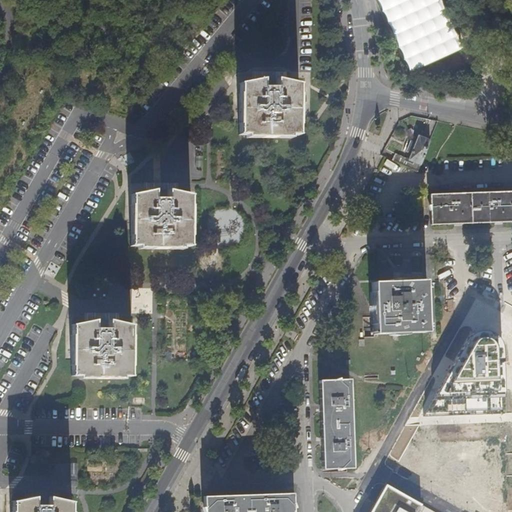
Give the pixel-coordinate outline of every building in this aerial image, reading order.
[(435,42),(436,1),(398,0),(397,41),(435,42)] [(249,135),(293,136),(293,133),(299,133),(299,122),(297,122),(297,95),(299,95),(299,83),(277,77),(276,85),(271,85),(264,85),(264,76),(242,82),(242,94),(243,94),(243,121),(242,121),(242,133),(249,133),(249,135)] [(409,161),(421,166),(430,142),(418,137),(416,144),(411,142),(407,153),(412,155),(409,160),(409,161)] [(409,161),(409,160),(396,155),(393,162),(418,172),(421,166),(409,161)] [(140,247),(183,247),(183,245),(190,245),(190,233),(189,232),(189,205),(190,205),(190,193),(169,188),(169,197),(162,197),(156,197),(156,188),(133,193),(133,205),(135,205),(135,233),(133,233),(133,245),(140,245),(140,247)] [(511,192),(459,195),(429,196),(431,226),(456,225),(499,223),(511,222),(511,192)] [(262,222),(262,232),(273,232),(273,222),(262,222)] [(426,334),(424,291),(424,282),(372,284),(372,295),(374,336),(426,334)] [(79,374),(80,377),(124,376),(124,374),(131,374),(131,363),(128,363),(129,336),(131,336),(131,325),(109,319),(109,327),(96,327),(96,318),(74,323),(74,335),(75,335),(75,363),(74,363),(74,374),(79,374)] [(477,331),(467,341),(425,417),(505,414),(502,347),(498,337),(494,333),(491,331),(477,331)] [(349,380),(319,381),(320,406),(321,442),(322,470),(352,469),(349,380)] [(417,511),(421,505),(386,486),(370,511),(417,511)] [(69,511),(70,511),(71,511),(71,501),(50,495),(50,504),(42,504),(36,504),(36,495),(14,501),(14,511),(69,511)] [(200,498),(200,511),(288,511),(288,496),(200,498)]
